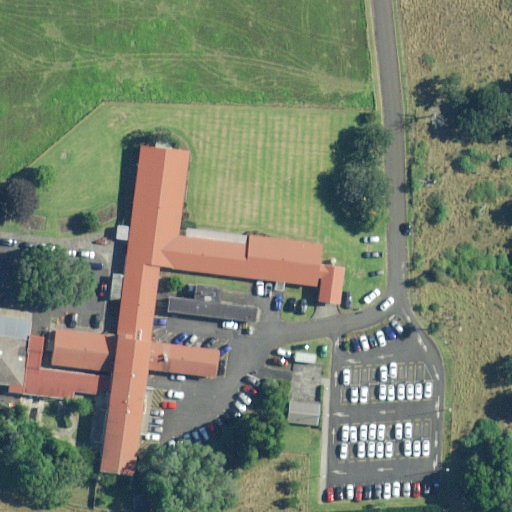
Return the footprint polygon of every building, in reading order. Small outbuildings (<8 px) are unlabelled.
[(96,471),(131,476),(142,368),(212,377),(215,350),(147,341),(150,315),(156,266),(159,266),(172,268),(249,278),(272,281),(282,282),(313,286),(313,277),(317,278),(315,301),(324,302),(336,303),(340,267),(317,264),(320,243),(277,239),(245,235),(244,243),(182,235),(175,235),(185,151),(144,146),(136,145),(126,226),(124,239),(120,274),(117,298),(115,319),(113,333),(111,333),(111,335),(53,328),(48,364),(107,371),(106,376),(36,368),(41,337),(25,335),(27,319),(22,319),(1,316),(0,316),(0,384),(6,385),(5,392),(69,400),(70,391),(97,394),(97,391),(104,391),(103,399),(96,471)] [(124,239),(126,226),(114,225),(114,232),(113,238),(124,239)] [(244,243),(245,235),(242,235),(195,229),(183,228),(182,235),(244,243)] [(117,298),(120,274),(110,273),(106,300),(111,299),(117,298)] [(282,282),(272,281),(272,290),(281,290),(282,282)] [(164,304),(163,311),(251,322),(253,308),(216,303),(217,295),(218,289),(218,286),(191,283),(189,299),(165,296),(164,304)] [(0,308),(0,316),(1,316),(22,319),(27,319),(29,312),(0,308)] [(318,405),(286,402),(284,423),(315,426),(318,405)]
